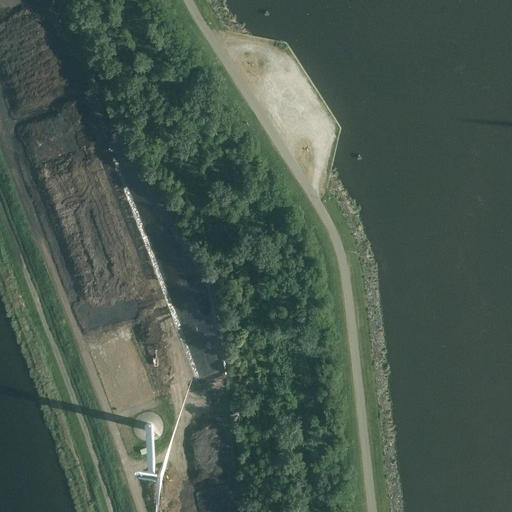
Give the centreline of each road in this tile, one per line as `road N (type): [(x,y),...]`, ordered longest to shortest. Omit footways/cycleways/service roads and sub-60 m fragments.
road 1 (unclassified): [(373,511),(338,245),(188,0)]
road 2 (track): [(0,207),(111,511)]
